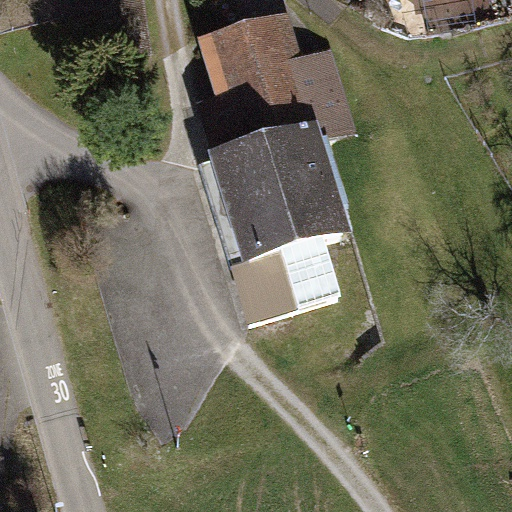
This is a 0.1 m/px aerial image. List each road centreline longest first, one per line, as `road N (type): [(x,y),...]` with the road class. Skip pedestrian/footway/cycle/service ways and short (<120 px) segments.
road 1 (tertiary): [(0,206),(84,511)]
road 2 (track): [(213,339),(328,450),(372,511)]
road 3 (track): [(511,33),(405,59),(366,42),(315,0)]
